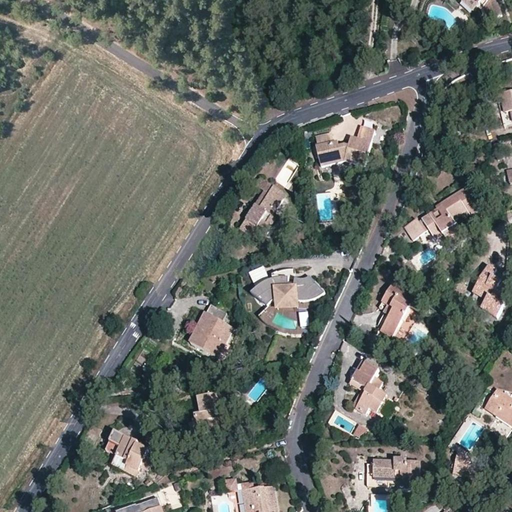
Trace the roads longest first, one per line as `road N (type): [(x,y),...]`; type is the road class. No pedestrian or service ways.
road 1 (residential): [(426,72),(403,174),(297,423),(296,458),(313,511)]
road 2 (residential): [(21,511),(257,139)]
road 3 (residential): [(32,0),(257,139)]
road 4 (residential): [(426,72),(298,116),(257,139)]
